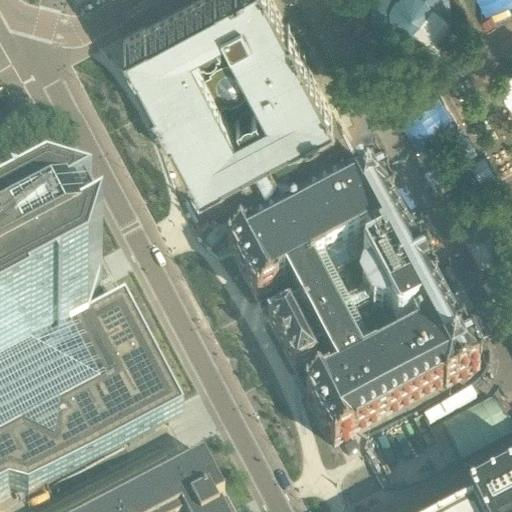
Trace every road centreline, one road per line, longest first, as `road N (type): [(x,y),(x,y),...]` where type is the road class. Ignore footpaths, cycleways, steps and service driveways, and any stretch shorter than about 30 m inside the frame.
road 1 (residential): [(46,30),(45,64),(276,511)]
road 2 (unclassified): [(511,367),(378,124)]
road 3 (unclassified): [(511,49),(378,124)]
road 4 (unclassified): [(378,124),(311,0)]
road 5 (unclassified): [(511,448),(396,511)]
